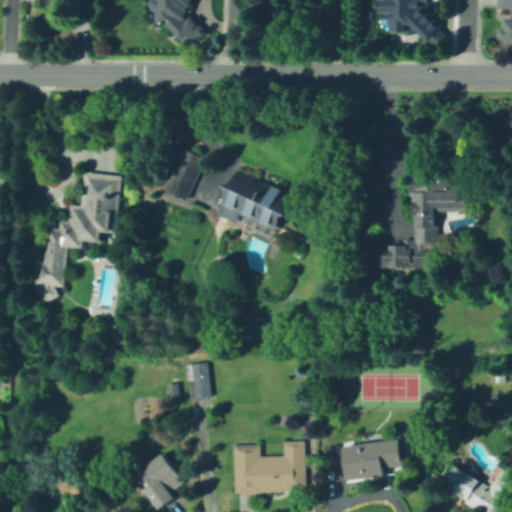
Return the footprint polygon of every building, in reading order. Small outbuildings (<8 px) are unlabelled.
[(98,0),(98,7),(97,7),(97,21),(84,21),(84,7),(62,7),(62,0),(98,0)] [(197,0),(197,2),(192,7),(193,13),(210,31),(192,48),(167,22),(160,22),(161,8),(154,8),(154,0),(197,0)] [(421,0),(421,4),(440,24),(438,26),(446,34),(433,46),(419,31),(419,44),(386,44),(386,24),(394,24),(394,20),(392,20),(392,17),(389,17),(389,11),(376,11),(376,0),(421,0)] [(502,0),(511,0),(511,40),(502,40),(502,27),(508,27),(508,19),(511,19),(511,8),(502,8),(502,0)] [(188,150),(210,161),(191,197),(170,187),(188,150)] [(240,209),(234,221),(220,214),(242,168),(293,194),(276,226),(240,209)] [(123,189),(117,233),(103,231),(102,242),(84,239),(82,249),(72,247),(68,285),(59,284),(64,295),(46,304),(38,287),(46,283),(39,283),(40,262),(46,262),(52,226),(66,228),(67,213),(71,213),(73,201),(81,202),(86,171),(121,176),(120,188),(123,189)] [(414,245),(413,178),(447,177),(448,184),(469,184),(469,189),(480,189),(480,203),(469,203),(468,213),(439,213),(440,241),(429,241),(429,267),(375,268),(375,246),(414,245)] [(111,274),(98,272),(95,303),(109,304),(111,274)] [(125,328),(119,343),(108,338),(114,324),(125,328)] [(189,364),(211,363),(213,396),(199,397),(198,380),(190,380),(189,364)] [(494,372),(507,373),(507,382),(493,381),(494,372)] [(179,384),(180,396),(171,397),(170,385),(179,384)] [(366,446),(366,436),(391,433),(393,441),(403,441),(405,468),(383,470),(384,475),(352,479),(348,448),(366,446)] [(236,444),(263,444),(263,455),(286,454),(285,441),(307,441),(307,491),(236,491),(236,444)] [(163,508),(138,475),(166,454),(186,481),(173,490),(178,496),(163,508)] [(476,508),(468,502),(471,497),(449,482),(461,465),(491,487),(505,467),(511,472),(511,480),(507,488),(511,491),(511,500),(503,511),(487,511),(478,505),(476,508)]
